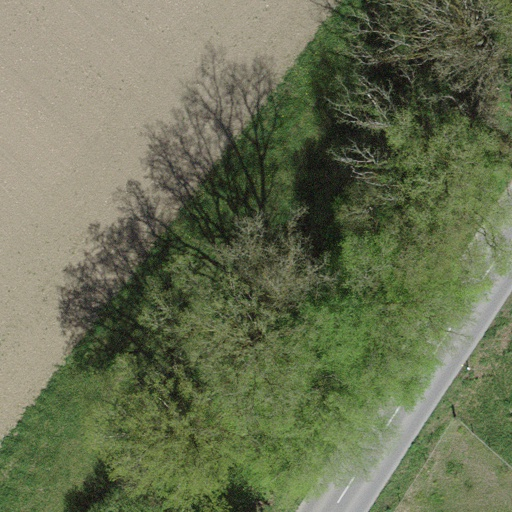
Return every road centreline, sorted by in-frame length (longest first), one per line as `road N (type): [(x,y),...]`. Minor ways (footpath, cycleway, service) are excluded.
road 1 (track): [(417,0),(44,511)]
road 2 (tertiary): [(511,244),(325,511)]
